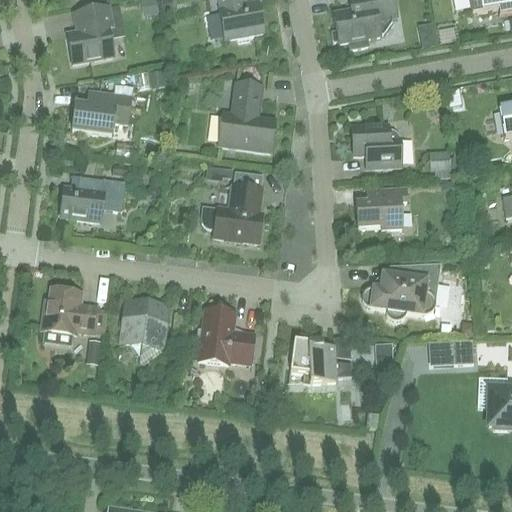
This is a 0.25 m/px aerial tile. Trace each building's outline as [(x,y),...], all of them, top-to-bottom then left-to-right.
[(172,0),(162,2),(164,13),(174,11),(172,0)] [(263,36),(258,6),(246,8),(244,0),(218,0),(220,13),(218,13),(224,43),(237,40),(238,44),(249,42),(249,38),(263,36)] [(396,20),(392,0),(347,0),(350,14),(333,17),(336,34),(331,35),(333,46),(338,45),(338,47),(347,46),(348,53),(368,50),(366,42),(379,40),(379,38),(383,37),(391,25),(391,21),(396,20)] [(463,1),(463,0),(432,0),(434,16),(447,16),(446,2),(463,1)] [(511,1),(507,2),(506,0),(468,0),(471,17),(498,13),(499,19),(511,16),(511,1)] [(155,1),(140,4),(143,19),(158,16),(155,1)] [(113,60),(108,31),(112,31),(108,11),(79,16),(82,35),(66,38),(72,68),(113,60)] [(167,89),(164,73),(149,75),(152,91),(167,89)] [(143,75),(127,80),(133,98),(148,93),(143,75)] [(257,121),(261,90),(235,87),(231,118),(223,117),(218,149),(270,156),(274,123),(257,121)] [(127,127),(131,101),(96,96),(95,106),(91,109),(75,107),(71,134),(111,139),(113,125),(127,127)] [(511,107),(498,110),(504,142),(511,140),(511,107)] [(207,122),(205,148),(214,149),(216,123),(207,122)] [(401,170),(400,143),(399,140),(397,137),(395,135),(391,133),(388,133),(388,128),(351,130),(353,159),(365,159),(365,172),(401,170)] [(449,154),(428,155),(429,174),(434,174),(434,182),(460,181),(459,161),(449,161),(449,154)] [(113,168),(112,177),(128,179),(129,170),(113,168)] [(223,172),(222,180),(231,182),(232,174),(223,172)] [(121,216),(125,186),(103,183),(103,184),(79,181),(77,193),(64,191),(60,221),(99,226),(101,213),(121,216)] [(258,247),(262,217),(258,217),(261,193),(232,189),(229,213),(217,211),(217,213),(202,211),(201,221),(201,223),(202,225),(203,227),(204,229),(206,230),(208,232),(211,233),(214,233),(213,241),(258,247)] [(401,234),(400,207),(406,206),(405,191),(378,193),(379,205),(355,206),(357,232),(380,231),(380,235),(401,234)] [(511,198),(501,200),(505,222),(511,220),(511,198)] [(435,309),(440,267),(404,269),(403,281),(382,278),(381,281),(378,283),(374,288),(373,292),(371,291),(369,292),(367,292),(366,293),(365,294),(363,295),(362,296),(362,297),(361,299),(361,300),(361,301),(361,303),(361,305),(362,306),(363,308),(364,309),(366,310),(367,311),(369,312),(385,314),(385,316),(386,318),(386,319),(387,321),(389,322),(390,324),(392,324),(394,325),(396,325),(398,325),(399,324),(401,323),(403,322),(404,320),(405,319),(405,318),(406,317),(422,319),(424,319),(425,319),(427,318),(430,317),(431,316),(432,315),(433,313),(434,312),(434,311),(435,309)] [(94,338),(97,311),(79,309),(81,296),(50,292),(49,305),(45,304),(41,335),(76,339),(76,335),(94,338)] [(163,351),(168,308),(125,302),(119,345),(163,351)] [(250,368),(254,338),(239,336),(232,333),(235,317),(205,313),(202,333),(198,333),(197,344),(200,346),(198,364),(228,368),(228,365),(250,368)] [(493,320),(482,321),(483,334),(494,334),(493,320)] [(463,328),(462,335),(472,336),(473,325),(466,325),(463,328)] [(351,380),(350,367),(334,365),(334,361),(350,363),(350,341),(333,341),(333,350),(322,350),(322,346),(311,347),(293,344),(288,389),(289,390),(291,376),(308,378),(309,387),(335,386),(335,381),(351,380)] [(88,343),(86,358),(98,360),(100,344),(88,343)] [(472,346),(452,347),(453,371),(473,370),(472,346)] [(392,347),(375,347),(377,379),(393,378),(392,347)] [(439,392),(454,386),(450,376),(435,382),(439,392)] [(511,394),(506,394),(507,382),(478,381),(477,411),(489,412),(488,429),(493,429),(493,433),(508,434),(508,430),(511,429),(511,394)] [(376,432),(378,418),(368,416),(366,431),(376,432)]
